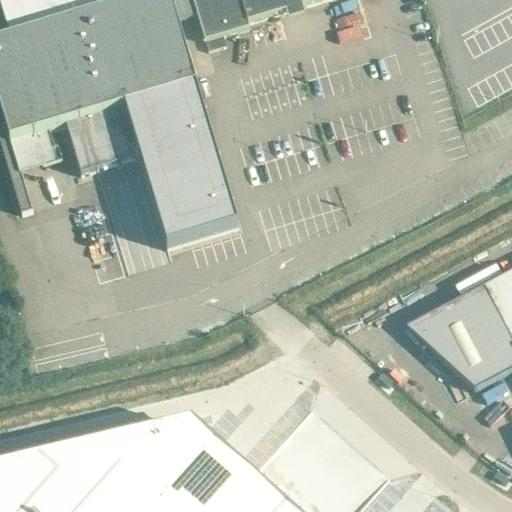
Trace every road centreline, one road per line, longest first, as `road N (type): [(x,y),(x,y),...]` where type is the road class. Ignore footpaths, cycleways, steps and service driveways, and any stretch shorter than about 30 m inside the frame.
road 1 (unknown): [(407,3),(245,65),(222,90),(217,126),(258,260)]
road 2 (unknown): [(258,260),(176,287),(109,295),(59,287),(26,254),(0,167)]
road 3 (unclassified): [(501,511),(266,316)]
road 4 (track): [(0,426),(251,364),(287,338)]
road 5 (unknown): [(459,168),(258,260)]
road 6 (unknown): [(407,3),(459,168)]
